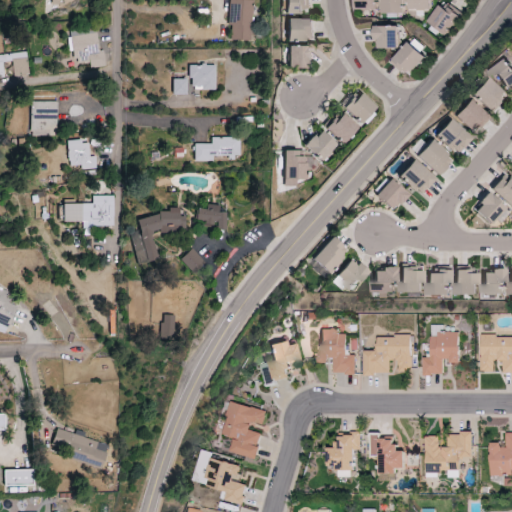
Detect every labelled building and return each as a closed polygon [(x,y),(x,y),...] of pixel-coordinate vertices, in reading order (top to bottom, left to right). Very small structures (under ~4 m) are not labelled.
[(230,41),(252,41),(253,0),(237,0),(228,0),(228,25),(231,25),(230,41)] [(311,15),(311,0),(286,0),(286,14),(311,15)] [(382,9),(381,0),(359,0),(360,10),(382,9)] [(407,0),(385,0),(386,13),(407,13),(407,0)] [(413,0),(414,10),(436,10),(436,0),(413,0)] [(450,35),(464,13),(447,2),(432,24),(450,35)] [(319,41),(319,19),(289,19),(289,41),(319,41)] [(404,27),(382,26),(381,49),(404,49),(404,27)] [(72,62),(88,60),(89,69),(105,67),(103,51),(98,52),(96,33),(69,36),(72,62)] [(435,54),(419,40),(397,63),(412,78),(435,54)] [(291,68),(314,69),(314,47),(291,46),(291,68)] [(0,55),(0,74),(3,74),(2,63),(11,62),(13,78),(28,76),(26,52),(0,55)] [(214,90),(215,66),(189,65),(188,89),(214,90)] [(186,79),(172,80),(172,95),(186,95),(186,79)] [(492,110),(507,94),(491,79),(476,96),(492,110)] [(345,110),(364,125),(378,107),(360,92),(345,110)] [(458,117),(475,133),(490,116),(473,100),(458,117)] [(56,103),(29,102),(28,136),(55,137),(56,103)] [(340,120),(335,117),(326,130),(347,145),(360,127),(344,115),(340,120)] [(461,151),(470,131),(449,121),(439,141),(461,151)] [(338,144),(320,130),(307,147),(325,161),(338,144)] [(193,144),(193,161),(239,160),(239,137),(210,138),(210,144),(193,144)] [(95,157),(88,157),(87,141),(66,142),(67,167),(79,166),(79,170),(95,169),(95,157)] [(454,160),(434,141),(419,157),(439,176),(454,160)] [(301,151),(286,151),(285,187),(296,187),(296,181),(308,181),(308,157),(301,157),(301,151)] [(423,194),(436,177),(414,161),(402,178),(423,194)] [(491,189),(511,208),(511,177),(506,172),(491,189)] [(394,212),(410,195),(393,179),(377,197),(394,212)] [(91,205),(63,204),(62,222),(92,223),(92,226),(112,226),(113,197),(91,196),(91,205)] [(227,213),(219,213),(219,206),(206,205),(206,210),(197,209),(196,223),(217,224),(217,230),(226,231),(227,213)] [(136,219),(143,250),(136,252),(139,265),(158,261),(152,236),(186,229),(181,209),(136,219)] [(314,260),(330,274),(350,253),(335,238),(314,260)] [(204,263),(191,249),(179,260),(192,274),(204,263)] [(352,260),(340,279),(358,291),(371,272),(352,260)] [(404,293),(425,292),(425,267),(403,268),(404,293)] [(399,269),(376,270),(377,293),(399,292),(399,269)] [(453,270),(431,270),(431,295),(453,295),(453,270)] [(485,274),(486,295),(509,294),(508,270),(494,270),(494,274),(485,274)] [(458,295),(481,296),(481,275),(472,275),(472,271),(458,271),(458,295)] [(0,333),(5,335),(17,307),(3,301),(7,291),(0,287),(0,333)] [(160,340),(172,341),(173,315),(161,315),(160,340)] [(335,373),(357,374),(358,356),(350,356),(351,331),(322,331),(321,362),(335,362),(335,373)] [(464,333),(441,332),(441,337),(434,337),(433,358),(426,357),(426,374),(447,375),(447,362),(464,362),(464,333)] [(415,371),(415,336),(381,336),(381,350),(368,351),(368,375),(393,375),(393,361),(402,361),(402,372),(415,371)] [(511,336),(484,337),(484,372),(498,372),(498,361),(506,361),(506,375),(511,374),(511,336)] [(301,362),(298,345),(289,347),(288,343),(272,346),(280,380),(298,376),(296,363),(301,362)] [(267,365),(271,387),(280,385),(275,363),(267,365)] [(270,412),(234,402),(230,417),(232,417),(227,435),(240,439),(236,452),(262,459),(265,448),(261,447),(265,434),(254,431),(256,422),(267,425),(270,412)] [(97,444),(58,429),(51,446),(79,456),(78,459),(93,464),(92,466),(99,469),(105,454),(95,450),(97,444)] [(495,443),(494,476),(511,475),(511,431),(508,431),(508,443),(495,443)] [(478,458),(478,434),(453,433),(452,447),(444,447),(445,437),(429,436),(428,472),(452,473),(451,478),(463,478),(464,458),(478,458)] [(333,467),(341,467),(341,475),(360,475),(360,449),(364,449),(364,434),(344,434),(344,448),(333,449),(333,467)] [(384,438),(385,474),(403,474),(403,469),(411,469),(410,452),(401,452),(401,437),(384,438)] [(4,471),(4,487),(34,486),(33,470),(4,471)]
